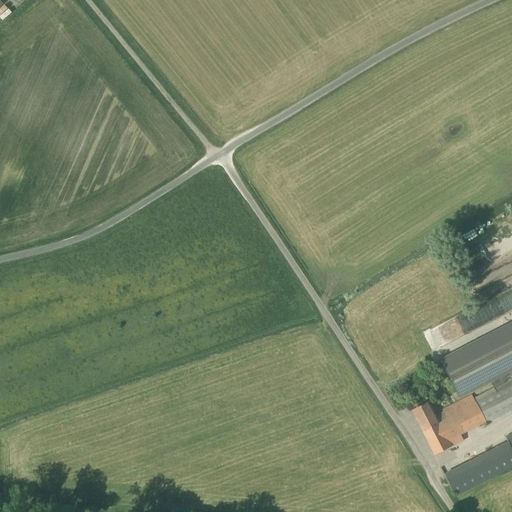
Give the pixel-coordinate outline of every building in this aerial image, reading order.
[(486,230),(501,221),(498,215),(483,225),(486,230)] [(511,234),(479,249),(484,261),(511,248),(511,234)] [(505,266),(482,277),(488,289),(511,278),(505,266)] [(490,380),(494,388),(475,398),(474,395),(436,415),(428,401),(411,410),(434,455),(463,440),(460,434),(485,421),(487,427),(511,413),(511,323),(440,361),(458,397),(490,380)] [(455,496),(511,467),(511,432),(505,437),(508,442),(444,475),(455,496)]
